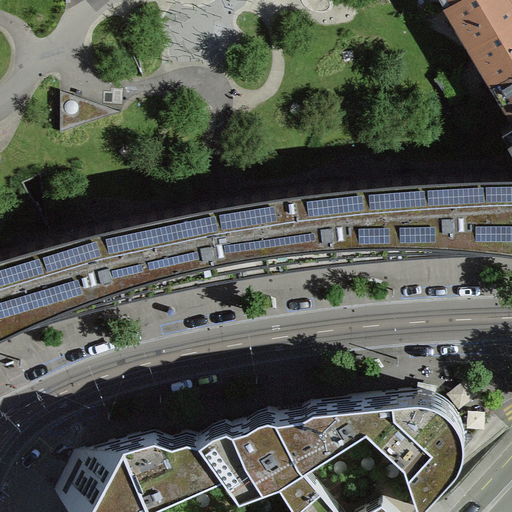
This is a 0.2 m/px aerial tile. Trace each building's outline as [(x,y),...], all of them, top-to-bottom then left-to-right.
[(511,0),(448,0),(446,1),(458,21),(465,17),(476,36),(511,14),(511,0)] [(511,14),(476,36),(469,40),(482,60),(488,56),(499,74),(511,66),(511,14)] [(511,66),(499,74),(511,93),(504,97),(511,110),(511,66)] [(511,169),(418,172),(338,179),(222,196),(94,223),(0,249),(0,329),(50,315),(106,299),(177,283),(195,279),(293,263),(328,259),(384,253),(446,250),(511,246),(511,119),(502,126),(511,144),(511,169)] [(74,448),(54,488),(78,511),(419,511),(416,509),(413,506),(459,453),(463,440),(464,430),(462,421),(460,414),(455,405),(446,396),(439,391),(430,387),(416,386),(413,386),(345,393),(313,397),(302,403),(294,404),(278,407),(267,405),(258,408),(252,412),(246,415),(232,419),(226,416),(212,421),(198,431),(187,428),(172,433),(154,426),(119,436),(74,448)]
